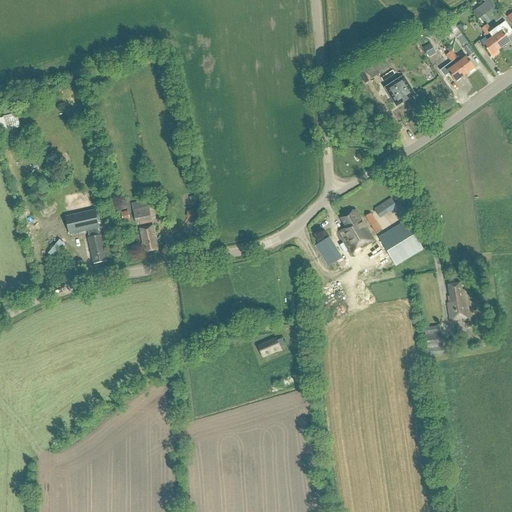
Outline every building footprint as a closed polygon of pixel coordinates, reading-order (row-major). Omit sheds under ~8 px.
[(489,0),(488,0),(473,12),(478,19),(494,7),(489,0)] [(487,25),(484,28),(501,50),(510,43),(507,38),(511,33),(511,31),(505,22),(492,31),(487,25)] [(485,38),(488,42),(483,46),(491,57),(501,50),(484,28),(481,30),(486,37),(485,38)] [(454,35),(465,51),(469,56),(475,53),(470,47),(459,31),(454,35)] [(467,58),(462,61),(459,57),(457,58),(453,52),(449,54),(466,76),(475,69),(467,58)] [(456,83),(466,76),(449,54),(446,56),(451,63),(450,64),(453,68),(450,70),(448,72),(448,73),(456,83)] [(371,80),(389,69),(381,56),(364,67),(371,80)] [(448,72),(450,70),(444,62),(436,68),(442,78),(448,73),(448,72)] [(391,69),(380,77),(384,84),(395,76),(391,69)] [(403,77),(385,89),(397,108),(415,96),(403,77)] [(476,77),(464,84),(471,94),(482,87),(476,77)] [(323,100),(330,121),(337,118),(330,98),(323,100)] [(13,113),(18,127),(31,123),(26,109),(13,113)] [(25,154),(28,169),(38,168),(35,152),(25,154)] [(49,170),(52,186),(59,184),(56,169),(49,170)] [(97,193),(76,196),(77,206),(98,204),(97,193)] [(391,198),(374,209),(380,219),(397,208),(391,198)] [(51,207),(53,213),(64,210),(62,204),(51,207)] [(136,224),(140,223),(141,226),(151,224),(150,222),(151,221),(148,207),(133,210),(136,224)] [(101,236),(100,236),(98,229),(100,229),(95,210),(66,217),(70,235),(88,231),(89,239),(88,239),(93,265),(106,262),(101,236)] [(346,229),(339,233),(353,255),(374,243),(356,211),(353,213),(353,212),(341,219),(346,229)] [(121,213),(123,221),(130,219),(128,212),(121,213)] [(371,214),(366,218),(376,234),(382,231),(371,214)] [(406,223),(378,239),(395,267),(423,250),(406,223)] [(153,226),(140,229),(144,247),(147,246),(148,252),(158,250),(153,226)] [(54,259),(66,245),(60,241),(60,240),(56,237),(48,247),(51,249),(48,254),(54,259)] [(342,261),(328,240),(314,248),(328,269),(342,261)] [(450,302),(447,303),(450,323),(458,321),(457,318),(463,317),(464,320),(470,319),(465,289),(461,290),(460,282),(447,285),(450,302)] [(424,329),(428,350),(443,348),(441,333),(437,334),(436,327),(424,329)] [(443,343),(455,343),(455,334),(443,335),(443,343)] [(282,338),(277,341),(276,338),(258,346),(263,359),(282,351),(280,348),(285,346),(282,338)]
